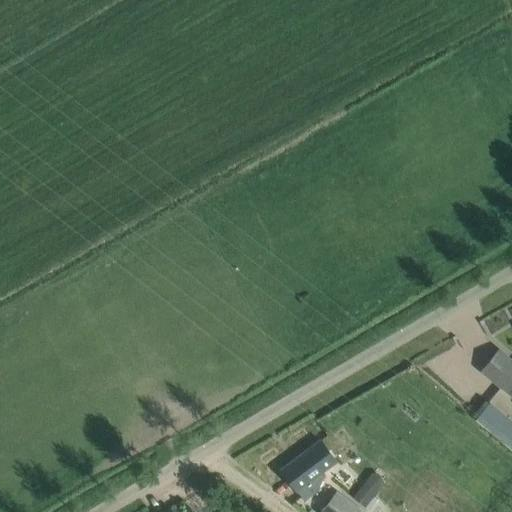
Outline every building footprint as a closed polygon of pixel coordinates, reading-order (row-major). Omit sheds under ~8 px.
[(511,371),(500,386),(511,396),(511,371)] [(495,420),(511,399),(511,396),(500,387),(482,409),(495,420)] [(320,440),(281,470),(297,491),(304,501),(317,491),(325,475),(323,472),(336,462),(320,440)] [(371,474),(353,498),(365,508),(384,483),(371,474)] [(320,511),(362,511),(336,492),(320,511)]
